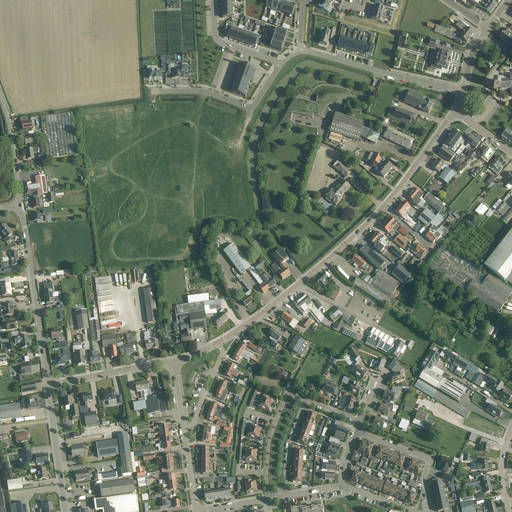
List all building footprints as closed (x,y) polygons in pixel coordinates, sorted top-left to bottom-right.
[(271,11),(274,0),(268,0),(266,8),(271,10),(270,11),(271,11)] [(276,13),(280,1),(275,0),(274,0),(271,11),(276,13)] [(321,0),(321,2),(332,8),(330,7),(332,3),(327,0),(321,0)] [(281,15),(285,3),(280,1),(276,13),(281,15)] [(332,8),(321,2),(318,6),(318,5),(318,6),(329,13),(332,8)] [(484,9),(490,14),(496,7),(489,2),(484,9)] [(287,14),(290,5),(285,3),(281,15),(282,12),(287,14)] [(292,16),(295,7),(290,5),(287,14),(292,16)] [(467,42),(474,33),(459,22),(456,26),(456,27),(463,32),(460,37),(467,42)] [(233,26),(229,37),(234,39),(238,28),(233,26)] [(454,35),(448,32),(449,29),(436,26),(434,32),(442,34),(446,36),(452,40),(452,39),(456,42),(459,38),(455,35),(454,35)] [(322,36),(319,44),(327,46),(329,39),(333,40),(336,29),(329,27),(328,31),(322,30),(320,36),(322,36)] [(238,28),(234,39),(239,41),(243,30),(238,28)] [(511,46),(511,44),(511,34),(508,32),(509,30),(506,28),(503,32),(503,33),(499,38),(511,46)] [(286,39),(288,33),(277,29),(275,35),(286,39)] [(243,30),(239,41),(244,43),(248,31),(243,30)] [(248,31),(244,43),(249,44),(253,33),(248,31)] [(253,33),(249,44),(255,46),(259,35),(253,33)] [(283,45),(286,39),(275,35),(273,41),(283,45)] [(338,44),(338,47),(344,48),(346,38),(341,37),(338,44)] [(346,38),(344,48),(349,50),(351,45),(352,40),(346,38)] [(437,47),(438,41),(430,38),(428,45),(437,47)] [(351,45),(349,50),(354,52),(357,42),(352,40),(351,45)] [(281,51),(283,45),(273,41),(270,47),(281,51)] [(357,42),(354,52),(360,53),(363,43),(357,42)] [(363,43),(360,53),(366,55),(369,45),(363,43)] [(399,44),(397,50),(399,51),(398,55),(404,56),(404,53),(406,53),(407,48),(406,48),(407,45),(401,43),(401,44),(399,44)] [(369,45),(366,55),(371,57),(374,47),(369,45)] [(377,60),(384,61),(387,48),(378,46),(376,57),(378,57),(377,60)] [(395,50),(387,48),(384,61),(390,63),(391,60),(393,60),(395,50)] [(447,54),(448,51),(442,49),(441,52),(439,52),(438,56),(434,55),(433,60),(437,61),(435,66),(437,66),(436,69),(441,71),(442,68),(447,69),(449,64),(450,60),(451,55),(447,54)] [(251,83),(256,71),(248,68),(248,66),(239,63),(235,75),(236,76),(230,92),(245,97),(250,82),(251,83)] [(166,67),(166,73),(166,75),(172,75),(172,79),(188,79),(188,66),(187,66),(187,64),(182,64),(182,66),(182,69),(174,69),(174,64),(166,64),(166,67)] [(162,73),(166,73),(166,67),(162,67),(162,71),(154,71),(154,67),(148,67),(148,72),(149,72),(149,79),(154,79),(154,80),(157,80),(157,79),(162,79),(162,73)] [(511,97),(511,96),(511,80),(499,81),(499,82),(501,82),(501,89),(499,89),(499,90),(510,89),(511,97)] [(428,113),(433,103),(423,98),(424,97),(410,90),(408,93),(410,93),(408,96),(407,96),(406,99),(407,99),(405,102),(404,102),(404,103),(428,113)] [(307,102),(294,99),(295,101),(293,111),(292,111),(292,112),(312,117),(313,114),(319,116),(321,106),(315,105),(315,104),(310,103),(307,103),(307,102)] [(391,107),(388,117),(409,125),(411,119),(415,121),(416,116),(412,114),(391,107)] [(41,117),(46,159),(78,155),(73,113),(41,117)] [(361,137),(375,144),(379,135),(363,128),(365,123),(336,114),(330,132),(359,141),(361,137)] [(23,130),(28,130),(32,129),(32,130),(36,130),(34,121),(22,123),(23,130)] [(409,150),(414,140),(388,128),(383,138),(409,150)] [(505,128),(499,135),(501,137),(511,145),(511,133),(507,129),(507,130),(505,128)] [(438,154),(442,157),(450,162),(456,154),(459,149),(462,145),(463,145),(465,141),(461,137),(454,131),(446,143),(445,143),(442,147),(443,147),(438,154)] [(467,150),(471,145),(476,139),(472,136),(471,137),(470,136),(467,140),(466,142),(468,143),(466,147),(462,145),(459,149),(456,154),(459,156),(460,154),(463,151),(465,148),(467,150)] [(480,142),(476,139),(471,145),(467,150),(469,151),(473,146),(476,149),(480,143),(479,143),(480,142)] [(480,153),(485,156),(484,157),(488,159),(490,156),(491,157),(493,153),(484,147),(482,150),(482,151),(480,153)] [(28,159),(33,158),(34,158),(34,155),(33,153),(36,153),(35,148),(26,150),(28,159)] [(479,152),(477,150),(475,153),(474,153),(471,158),(473,160),(479,152)] [(372,162),(372,160),(375,155),(371,153),(367,160),(372,162)] [(378,164),(388,172),(392,167),(386,162),(383,165),(380,161),(382,157),(376,154),(375,155),(372,160),(379,163),(378,164)] [(498,155),(491,164),(496,167),(493,170),(496,172),(499,174),(503,168),(499,165),(503,159),(498,155)] [(388,172),(378,164),(379,163),(372,160),(372,162),(370,166),(376,169),(376,168),(379,170),(377,172),(384,178),(388,172)] [(432,167),(436,170),(439,172),(441,169),(444,172),(447,169),(449,167),(445,164),(444,164),(438,160),(432,167)] [(332,166),(336,170),(346,179),(350,174),(341,165),(337,161),(332,166)] [(457,173),(460,176),(468,165),(465,162),(460,169),(457,173)] [(444,172),(439,179),(444,182),(447,185),(448,185),(453,178),(455,175),(457,173),(453,169),(451,172),(447,169),(444,172)] [(37,192),(38,195),(48,194),(45,177),(39,177),(35,178),(36,183),(31,184),(31,183),(28,183),(23,184),(25,194),(32,193),(37,192)] [(332,190),(326,196),(336,205),(342,198),(340,197),(343,193),(344,194),(350,187),(343,181),(333,191),(332,190)] [(423,200),(421,198),(423,196),(421,194),(418,191),(417,192),(414,189),(411,193),(424,204),(426,202),(439,213),(444,207),(445,205),(443,203),(442,205),(429,194),(423,200)] [(409,200),(413,203),(417,207),(418,206),(419,207),(421,207),(422,207),(424,204),(411,193),(408,197),(410,199),(409,200)] [(37,199),(32,200),(33,208),(38,208),(40,208),(43,207),(43,202),(42,199),(37,199)] [(500,199),(492,208),(495,210),(503,201),(500,199)] [(510,207),(503,201),(495,210),(502,216),(503,215),(503,216),(510,207)] [(409,215),(413,210),(410,208),(403,202),(399,207),(408,214),(409,215)] [(395,211),(405,220),(408,217),(407,216),(408,214),(399,207),(395,211)] [(422,214),(432,222),(436,217),(426,209),(422,214)] [(47,222),(47,216),(40,217),(40,213),(34,214),(35,221),(37,221),(37,223),(47,222)] [(432,222),(422,214),(418,219),(427,227),(430,224),(432,222)] [(438,215),(430,224),(433,226),(427,234),(428,234),(426,237),(429,240),(438,230),(435,228),(443,218),(442,218),(438,215)] [(390,218),(385,223),(394,230),(395,231),(397,229),(400,226),(396,224),(397,224),(390,218)] [(388,233),(391,236),(393,233),(393,234),(396,232),(394,230),(385,223),(381,227),(388,233)] [(416,232),(417,231),(421,234),(425,229),(422,226),(419,224),(414,230),(416,232)] [(13,234),(5,225),(0,228),(0,230),(6,239),(4,240),(6,243),(11,240),(9,237),(13,234)] [(399,232),(405,237),(409,232),(403,227),(399,232)] [(443,238),(446,240),(448,238),(445,236),(449,232),(445,229),(442,234),(441,233),(438,230),(429,240),(433,244),(435,241),(436,242),(439,239),(441,236),(442,235),(444,237),(443,238)] [(511,229),(484,266),(504,282),(505,280),(511,285),(511,229)] [(377,232),(373,236),(386,247),(388,244),(384,241),(386,238),(384,237),(384,236),(380,233),(379,234),(377,232)] [(408,243),(400,235),(395,242),(403,249),(408,243)] [(373,236),(369,241),(375,246),(374,247),(380,253),(382,251),(386,247),(373,236)] [(241,276),(251,268),(233,244),(223,251),(241,276)] [(416,256),(423,248),(419,244),(417,247),(416,246),(411,251),(416,256)] [(428,266),(498,313),(511,292),(511,290),(489,275),(488,276),(442,245),(428,266)] [(364,246),(359,252),(363,255),(379,269),(384,263),(371,251),(364,246)] [(401,249),(399,250),(396,248),(392,252),(400,258),(404,254),(405,253),(401,249)] [(423,248),(416,256),(421,260),(423,257),(423,258),(425,254),(424,254),(427,251),(423,248)] [(278,274),(279,275),(282,279),(290,274),(286,269),(286,268),(283,263),(289,259),(281,249),(272,256),(283,271),(278,274)] [(3,263),(19,261),(17,252),(11,252),(12,258),(8,259),(8,258),(2,258),(3,263)] [(405,254),(397,264),(400,266),(408,256),(405,254)] [(357,268),(358,266),(362,269),(362,268),(365,270),(369,266),(360,259),(356,256),(352,261),(355,264),(354,266),(357,268)] [(19,261),(3,263),(3,268),(5,268),(6,273),(21,271),(21,267),(19,267),(18,266),(19,265),(19,261)] [(263,267),(259,261),(253,266),(257,271),(263,267)] [(423,263),(420,261),(414,267),(417,269),(423,263)] [(403,284),(411,275),(399,266),(391,275),(403,284)] [(253,267),(249,270),(257,281),(262,287),(259,288),(260,289),(263,293),(269,289),(266,284),(260,277),(258,273),(253,267)] [(336,270),(347,280),(350,277),(338,267),(336,270)] [(357,287),(385,305),(400,284),(380,271),(373,280),(366,274),(361,280),(357,278),(353,284),(357,287)] [(263,274),(260,277),(266,284),(269,289),(276,284),(273,280),(272,279),(269,281),(265,277),(265,276),(263,274)] [(323,289),(326,286),(325,284),(323,282),(327,278),(324,274),(316,281),(319,285),(321,287),(323,289)] [(0,285),(1,286),(2,296),(11,295),(9,283),(4,284),(3,279),(0,279),(0,285)] [(246,288),(249,286),(250,288),(251,287),(245,279),(243,280),(241,281),(246,288)] [(45,300),(53,299),(53,297),(61,296),(61,292),(55,293),(55,289),(53,290),(52,283),(43,284),(45,295),(44,295),(44,298),(45,298),(45,300)] [(335,300),(341,291),(336,288),(330,298),(335,300)] [(148,324),(158,322),(154,289),(143,290),(148,324)] [(247,298),(242,302),(245,307),(253,301),(256,298),(251,291),(245,295),(247,298)] [(306,295),(296,304),(302,311),(302,310),(305,313),(309,309),(314,314),(319,321),(324,317),(318,310),(322,307),(316,300),(312,303),(306,295)] [(47,306),(53,306),(53,303),(54,303),(60,302),(62,302),(61,296),(53,297),(53,299),(45,300),(46,304),(47,304),(47,306)] [(215,301),(174,306),(175,310),(177,328),(181,327),(181,331),(184,331),(185,336),(180,337),(180,336),(177,337),(178,341),(181,340),(182,344),(188,343),(187,342),(192,341),(190,330),(207,328),(205,315),(216,313),(216,308),(216,306),(221,305),(221,300),(215,301)] [(0,308),(1,316),(5,316),(14,315),(13,311),(14,311),(14,308),(13,308),(12,304),(3,306),(0,306),(0,303),(0,308)] [(334,322),(341,317),(343,318),(346,313),(339,309),(337,312),(335,309),(328,315),(334,322)] [(74,312),(75,320),(77,320),(79,330),(89,329),(87,315),(86,315),(86,310),(74,312)] [(224,312),(213,321),(218,327),(228,318),(224,312)] [(285,312),(281,318),(290,324),(294,327),(297,322),(294,319),(285,312)] [(346,323),(352,326),(356,319),(346,313),(343,318),(342,320),(347,323),(346,323)] [(301,325),(307,329),(311,323),(306,319),(301,325)] [(7,330),(17,329),(16,321),(6,323),(7,330)] [(98,321),(89,322),(92,342),(100,341),(98,321)] [(354,339),(356,334),(344,328),(342,334),(354,339)] [(272,329),(268,335),(271,337),(270,338),(270,339),(272,341),(270,344),(276,348),(278,345),(276,343),(282,337),(272,329)] [(397,358),(404,345),(405,342),(400,339),(398,342),(374,329),(372,331),(366,342),(390,355),(391,354),(397,358)] [(61,330),(51,331),(52,339),(58,338),(59,341),(65,340),(64,337),(62,338),(61,330)] [(115,335),(102,337),(103,348),(110,347),(111,358),(117,357),(116,346),(117,346),(115,335)] [(23,337),(15,338),(16,344),(21,343),(22,348),(24,348),(25,348),(30,347),(28,336),(23,337)] [(305,342),(296,336),(288,349),(297,354),(300,357),(309,344),(305,342)] [(145,343),(146,344),(147,349),(153,348),(153,349),(159,348),(157,340),(149,342),(148,337),(144,338),(145,343)] [(0,341),(2,350),(9,349),(8,340),(0,341)] [(358,342),(353,346),(357,351),(363,346),(361,343),(358,342)] [(58,344),(54,345),(54,346),(55,350),(63,349),(64,356),(61,357),(56,357),(56,360),(57,363),(57,364),(58,364),(59,364),(59,366),(65,365),(65,362),(70,361),(69,356),(69,354),(67,343),(59,344),(58,344)] [(252,360),(254,357),(244,350),(245,348),(247,345),(243,343),(241,345),(237,350),(242,353),(246,356),(250,358),(252,360)] [(258,353),(260,348),(257,346),(257,347),(250,343),(248,347),(255,351),(254,351),(258,353)] [(134,353),(133,348),(132,345),(124,347),(123,345),(120,346),(120,344),(117,344),(118,352),(121,352),(121,355),(126,353),(126,355),(134,353)] [(82,346),(73,347),(74,353),(76,353),(78,365),(85,364),(82,346)] [(455,366),(460,358),(445,348),(444,349),(442,353),(455,361),(453,364),(455,366)] [(355,360),(359,357),(353,349),(349,352),(355,360)] [(242,353),(237,350),(234,355),(234,356),(233,359),(237,361),(238,358),(239,358),(240,356),(248,361),(250,358),(246,356),(242,353)] [(440,356),(436,353),(432,351),(422,366),(426,368),(431,371),(440,356)] [(90,356),(91,363),(100,361),(98,352),(90,353),(90,356)] [(459,365),(475,375),(478,369),(460,358),(455,366),(458,367),(459,365)] [(381,372),(386,362),(378,359),(374,369),(381,372)] [(390,370),(397,362),(393,359),(386,366),(390,370)] [(20,366),(22,375),(40,372),(39,362),(20,366)] [(389,377),(392,384),(397,382),(402,381),(400,373),(402,371),(403,370),(402,369),(397,364),(391,371),(394,374),(396,372),(397,374),(389,377)] [(358,366),(356,365),(353,369),(355,370),(353,373),(356,375),(355,376),(359,378),(359,377),(362,379),(367,373),(361,368),(358,366)] [(419,379),(458,402),(463,395),(464,395),(467,390),(454,382),(452,384),(451,384),(431,371),(426,368),(424,371),(419,379)] [(232,372),(227,369),(225,375),(230,377),(231,375),(240,379),(237,383),(246,387),(247,383),(249,379),(240,375),(237,374),(232,372)] [(470,380),(470,381),(479,386),(485,375),(486,374),(478,369),(475,375),(471,381),(470,380)] [(497,389),(498,388),(499,388),(500,387),(502,388),(504,385),(487,374),(485,378),(495,385),(493,389),(496,391),(497,389)] [(415,386),(432,397),(466,418),(470,412),(419,379),(415,386)] [(234,382),(230,391),(230,390),(228,388),(228,387),(226,386),(227,385),(226,385),(228,382),(223,380),(222,383),(221,383),(219,388),(228,392),(231,394),(237,397),(238,394),(236,393),(239,385),(234,382)] [(22,393),(37,391),(35,381),(35,383),(21,385),(22,393)] [(144,401),(146,409),(147,415),(166,411),(163,395),(148,398),(147,390),(149,390),(148,382),(141,383),(144,401)] [(349,392),(358,395),(361,389),(359,388),(361,384),(354,382),(353,386),(352,385),(349,392)] [(139,402),(133,403),(135,411),(146,409),(144,401),(141,383),(135,384),(136,389),(137,393),(140,392),(141,392),(142,399),(141,399),(138,399),(139,402)] [(334,395),(336,390),(337,387),(330,384),(330,385),(325,383),(322,391),(327,393),(328,392),(334,395)] [(403,387),(388,388),(392,388),(392,391),(391,391),(391,392),(390,393),(386,391),(383,398),(392,401),(395,395),(398,396),(400,391),(401,392),(403,387)] [(511,396),(501,389),(502,388),(500,387),(499,388),(498,388),(497,389),(496,391),(501,395),(500,396),(508,401),(511,396)] [(217,395),(216,397),(220,399),(224,401),(228,392),(219,388),(216,394),(217,395)] [(115,391),(103,392),(104,401),(112,400),(113,402),(117,401),(118,404),(122,404),(121,396),(117,396),(117,397),(115,397),(115,391)] [(80,408),(81,415),(84,415),(86,426),(98,425),(96,413),(89,414),(87,403),(89,402),(89,401),(93,401),(92,394),(83,395),(84,403),(83,403),(84,407),(80,408)] [(273,399),(263,395),(261,402),(271,406),(273,399)] [(78,405),(73,406),(71,397),(64,398),(66,407),(70,406),(72,418),(72,417),(73,421),(79,420),(79,416),(78,405)] [(350,397),(349,397),(344,408),(352,411),(355,403),(354,402),(355,399),(350,397)] [(487,399),(485,402),(490,405),(486,410),(488,412),(492,414),(494,416),(498,418),(500,416),(502,413),(501,413),(502,412),(495,408),(497,405),(487,399)] [(21,403),(22,410),(25,409),(25,408),(28,407),(28,410),(39,408),(37,401),(27,402),(27,403),(25,403),(25,402),(21,403)] [(212,405),(209,411),(222,415),(223,413),(221,412),(221,411),(216,409),(217,407),(218,404),(213,402),(212,405)] [(268,412),(271,406),(261,402),(260,403),(259,402),(258,404),(260,405),(258,408),(268,412)] [(381,404),(378,411),(388,415),(389,411),(392,412),(393,408),(396,409),(397,406),(394,405),(388,403),(387,406),(381,404)] [(0,406),(0,421),(22,418),(20,404),(0,406)] [(211,421),(212,419),(213,419),(214,416),(220,418),(222,415),(209,411),(207,417),(208,417),(207,420),(211,421)] [(422,428),(430,431),(433,423),(427,421),(426,422),(425,421),(428,414),(418,411),(416,415),(414,420),(424,424),(422,428)] [(307,417),(315,420),(317,415),(309,412),(307,417)] [(376,417),(373,424),(382,428),(385,420),(387,421),(388,418),(383,416),(382,419),(376,417)] [(315,420),(307,417),(305,422),(313,425),(315,420)] [(336,432),(337,433),(345,436),(347,430),(340,428),(342,424),(336,421),(333,427),(334,428),(337,430),(336,432)] [(311,430),(314,431),(315,426),(313,425),(305,422),(303,427),(311,430)] [(250,430),(260,434),(262,428),(252,424),(250,430)] [(167,425),(153,427),(153,430),(157,429),(159,429),(159,432),(159,433),(168,432),(167,425)] [(211,430),(216,431),(217,428),(211,427),(211,428),(205,427),(204,434),(210,435),(211,430)] [(301,432),(309,435),(311,430),(303,427),(301,432)] [(250,430),(247,437),(257,441),(260,434),(250,430)] [(299,437),(307,440),(309,435),(301,432),(299,437)] [(15,435),(17,443),(29,441),(27,433),(15,435)] [(337,433),(335,438),(331,437),(330,440),(337,442),(338,440),(343,441),(345,436),(337,433)] [(98,458),(120,455),(120,454),(130,453),(127,434),(117,435),(118,440),(101,442),(96,443),(98,458)] [(212,435),(210,435),(204,434),(203,442),(209,443),(215,444),(215,441),(211,440),(212,435)] [(297,443),(305,446),(307,440),(299,437),(297,443)] [(480,452),(483,453),(488,453),(490,446),(482,444),(484,440),(478,438),(476,444),(481,446),(480,452)] [(330,440),(328,443),(331,444),(329,449),(339,453),(341,447),(338,446),(339,443),(337,442),(330,440)] [(354,453),(357,454),(358,452),(363,454),(368,443),(367,443),(364,442),(363,443),(362,442),(360,447),(356,446),(354,453)] [(368,458),(371,460),(374,453),(371,452),(373,445),(368,443),(367,443),(368,443),(363,454),(369,456),(368,458)] [(87,450),(86,445),(71,447),(73,456),(84,455),(83,450),(87,450)] [(382,459),(385,451),(385,450),(380,447),(377,454),(374,453),(371,460),(375,461),(376,458),(381,460),(382,459)] [(47,455),(36,456),(36,457),(32,457),(31,448),(22,449),(24,466),(33,465),(33,464),(36,464),(49,462),(47,455)] [(323,457),(325,457),(330,459),(331,456),(336,458),(339,453),(329,449),(327,454),(324,453),(323,457)] [(120,454),(120,455),(122,469),(117,470),(117,472),(98,475),(98,481),(123,477),(123,475),(133,473),(130,453),(120,454)] [(173,463),(172,455),(157,457),(157,461),(160,461),(163,460),(163,464),(166,464),(173,463)] [(400,470),(403,472),(406,465),(403,464),(405,457),(399,455),(399,456),(396,464),(395,465),(401,467),(400,470)] [(442,465),(440,470),(446,473),(449,467),(450,468),(453,461),(443,457),(440,464),(442,465)] [(403,472),(407,473),(407,471),(413,473),(417,462),(411,459),(409,466),(406,465),(403,472)] [(335,471),(336,465),(329,465),(329,461),(323,460),(322,470),(325,470),(328,471),(335,471)] [(477,464),(475,464),(476,471),(488,470),(487,462),(481,462),(481,461),(477,462),(477,464)] [(413,473),(418,475),(422,465),(420,464),(421,463),(417,462),(413,473)] [(161,472),(174,470),(173,463),(166,464),(166,468),(161,469),(161,472)] [(39,480),(42,479),(47,479),(46,468),(31,471),(31,474),(38,473),(39,480)] [(145,476),(145,471),(143,471),(142,468),(136,468),(137,477),(145,476)] [(321,470),(321,476),(325,476),(325,480),(335,480),(335,474),(328,474),(328,471),(325,470),(322,470),(321,470)] [(76,481),(80,481),(90,479),(89,471),(80,472),(80,473),(75,474),(76,481)] [(355,472),(351,482),(356,484),(357,483),(360,474),(355,472)] [(357,483),(363,485),(366,475),(360,473),(360,474),(357,483)] [(443,474),(441,479),(450,483),(453,477),(443,474)] [(167,484),(175,483),(174,475),(162,477),(163,480),(163,484),(167,484)] [(369,487),(372,478),(366,475),(363,485),(369,487)] [(478,488),(490,485),(488,477),(482,479),(483,484),(482,484),(481,482),(471,484),(471,483),(465,484),(466,490),(474,488),(478,488)] [(372,478),(369,487),(375,490),(378,480),(372,478)] [(433,491),(444,489),(442,480),(437,478),(438,484),(432,485),(433,491)] [(22,479),(7,482),(8,491),(23,489),(22,479)] [(102,498),(106,497),(135,493),(133,480),(100,485),(102,498)] [(245,481),(246,488),(257,486),(255,480),(245,481)] [(378,480),(375,490),(381,492),(384,482),(378,480)] [(167,484),(168,489),(164,489),(164,492),(176,490),(175,483),(167,484)] [(388,495),(392,485),(386,483),(382,493),(388,495)] [(392,485),(388,495),(394,497),(398,487),(392,485)] [(490,485),(478,488),(474,488),(475,492),(478,491),(478,492),(485,490),(485,493),(491,492),(490,485)] [(257,486),(246,488),(247,495),(258,493),(257,486)] [(404,490),(398,487),(394,497),(400,499),(404,490)] [(404,490),(400,499),(406,502),(410,493),(410,492),(404,490)] [(415,495),(410,493),(406,502),(406,503),(411,505),(412,504),(413,504),(414,501),(413,500),(415,495)] [(459,498),(460,503),(467,502),(473,501),(484,499),(483,494),(475,495),(475,496),(473,497),(472,495),(459,498)] [(139,511),(137,495),(95,501),(96,511),(103,510),(103,511),(139,511)] [(174,506),(174,508),(180,508),(179,500),(168,502),(167,500),(160,501),(161,507),(174,506)] [(461,511),(481,511),(489,511),(495,509),(494,502),(488,503),(489,507),(480,509),(480,507),(473,508),(471,501),(460,504),(461,511)] [(11,511),(27,511),(26,503),(16,504),(10,505),(11,511)] [(38,511),(43,511),(53,511),(52,503),(44,504),(45,508),(42,509),(42,510),(38,510),(38,511)]
